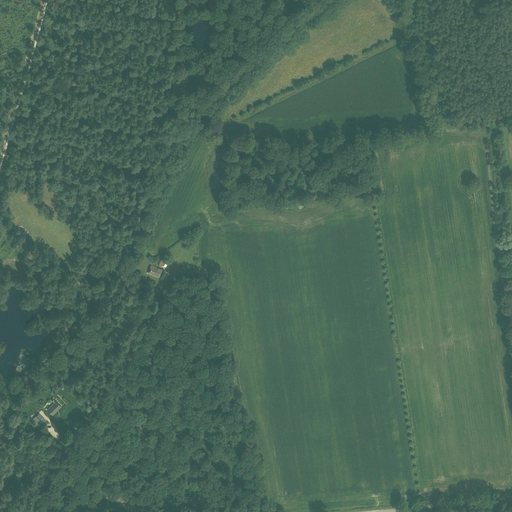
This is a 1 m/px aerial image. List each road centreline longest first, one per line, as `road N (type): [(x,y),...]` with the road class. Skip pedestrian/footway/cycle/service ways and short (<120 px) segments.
road 1 (track): [(116,370),(102,330),(107,287),(169,132),(190,102),(307,0)]
road 2 (track): [(0,158),(45,0)]
road 3 (unclassified): [(377,511),(511,499)]
